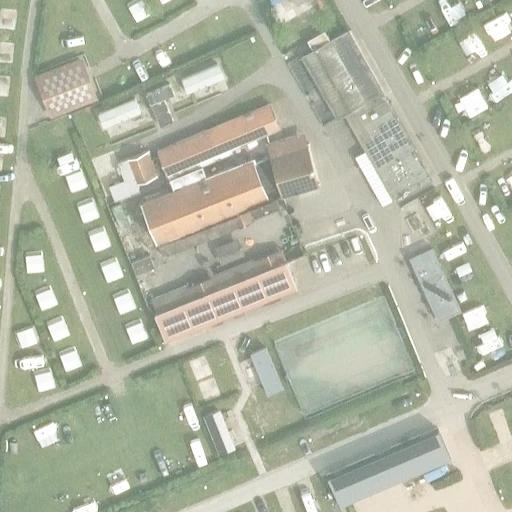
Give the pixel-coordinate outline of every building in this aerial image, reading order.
[(393,200),(430,180),(346,30),(301,55),(336,118),(344,113),(393,200)] [(42,83),(49,99),(82,86),(75,69),(42,83)] [(145,95),(159,127),(173,121),(164,100),(174,96),(169,85),(145,95)] [(237,117),(248,140),(264,133),(278,127),(268,104),(237,117)] [(231,147),(248,140),(237,117),(206,130),(217,158),(233,152),(231,147)] [(201,164),(217,158),(206,130),(156,150),(167,178),(201,164)] [(305,144),(293,148),(289,137),(267,144),(281,195),(316,185),(305,144)] [(139,192),(136,184),(156,177),(147,152),(117,163),(123,180),(107,186),(113,201),(139,192)] [(273,196),(278,194),(268,156),(250,163),(249,160),(205,176),(201,164),(167,178),(172,189),(140,201),(145,212),(136,215),(141,226),(148,223),(155,240),(157,240),(163,256),(252,220),(251,218),(278,208),(273,196)] [(149,301),(164,339),(295,287),(280,248),(149,301)] [(409,257),(437,319),(459,310),(431,248),(409,257)] [(452,356),(455,363),(465,359),(461,351),(452,356)]
